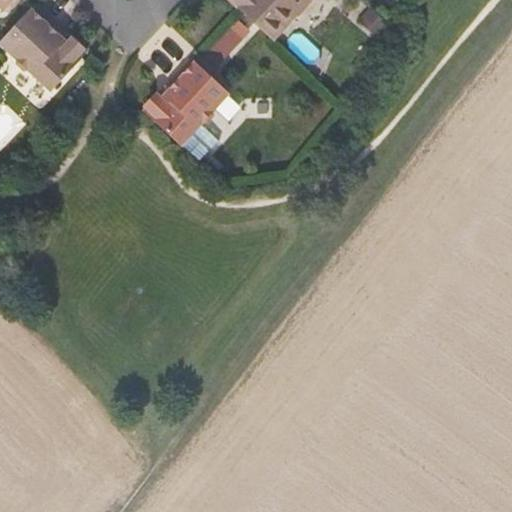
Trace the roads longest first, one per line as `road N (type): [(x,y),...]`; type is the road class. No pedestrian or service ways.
road 1 (track): [(109,511),(511,10)]
road 2 (track): [(109,99),(194,194),(260,204),(325,180),(383,136),(494,0)]
road 3 (track): [(0,201),(24,199),(50,182),(109,99)]
